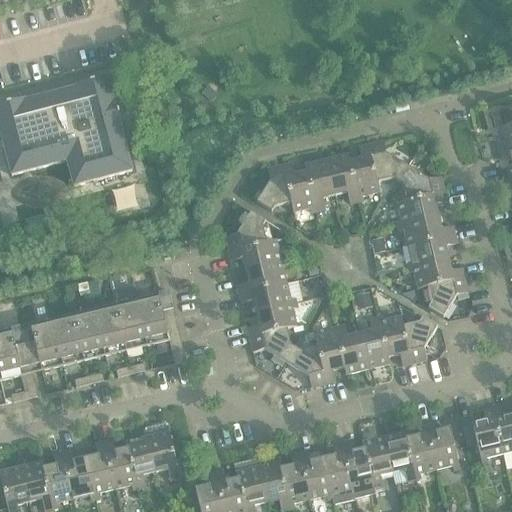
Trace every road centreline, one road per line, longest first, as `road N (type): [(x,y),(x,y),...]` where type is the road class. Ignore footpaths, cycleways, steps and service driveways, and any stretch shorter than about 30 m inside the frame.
road 1 (residential): [(225,388),(286,429),(510,377),(469,183),(446,171),(433,113)]
road 2 (residential): [(0,442),(225,388)]
road 3 (residential): [(225,388),(198,256)]
